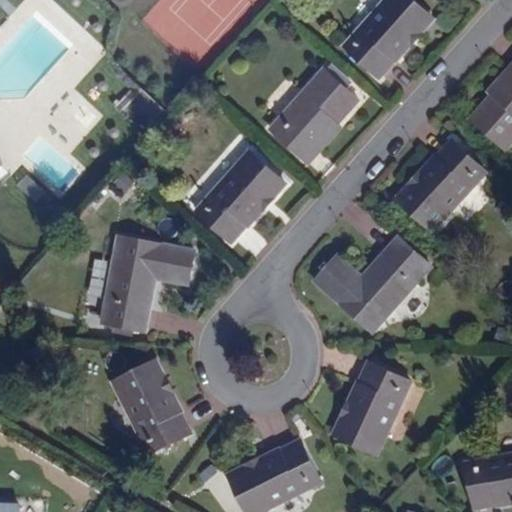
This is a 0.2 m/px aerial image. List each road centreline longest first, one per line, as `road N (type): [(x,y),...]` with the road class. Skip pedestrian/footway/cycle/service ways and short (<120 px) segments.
road 1 (residential): [(508,0),(282,263),(266,301)]
road 2 (residential): [(266,301),(233,306),(210,330),(212,379),(254,405),(288,396),(300,383)]
